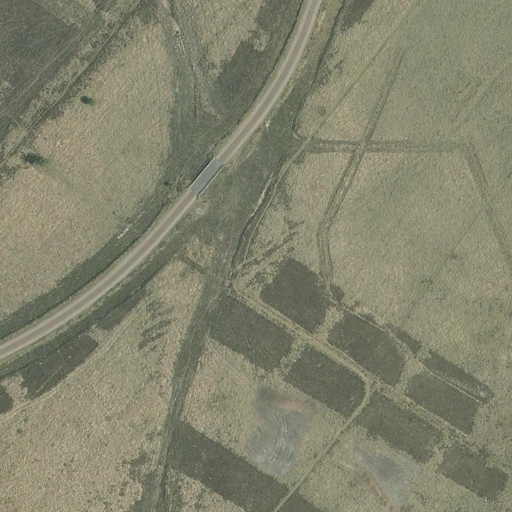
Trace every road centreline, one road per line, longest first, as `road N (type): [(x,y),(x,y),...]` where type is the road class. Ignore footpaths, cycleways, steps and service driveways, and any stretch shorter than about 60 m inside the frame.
road 1 (tertiary): [(0,352),(109,282),(153,238),(278,86),(316,0)]
road 2 (track): [(0,168),(140,0)]
